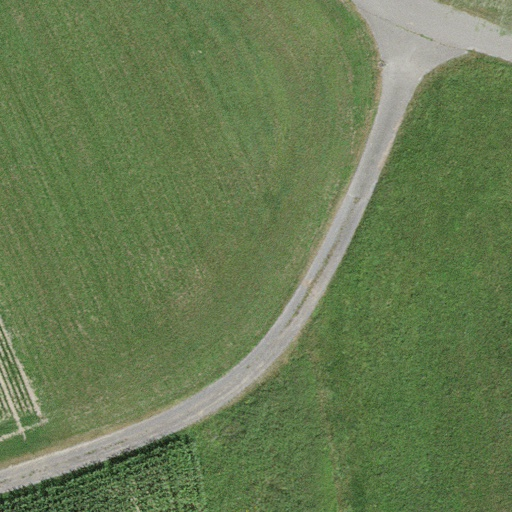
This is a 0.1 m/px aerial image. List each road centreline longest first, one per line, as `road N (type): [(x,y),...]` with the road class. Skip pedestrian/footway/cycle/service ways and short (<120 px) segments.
road 1 (track): [(402,6),(375,138),(265,352),(153,429),(0,477)]
road 2 (residential): [(391,0),(511,55)]
